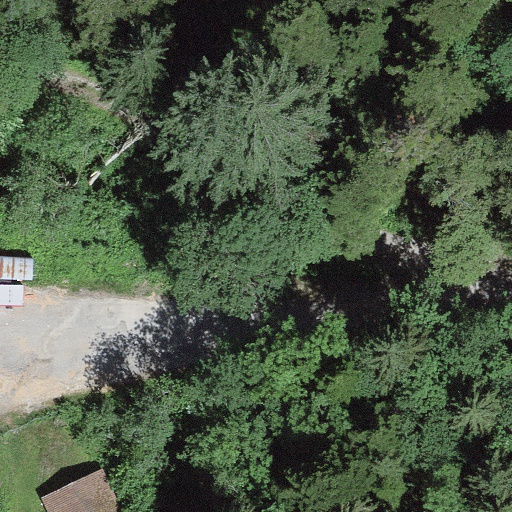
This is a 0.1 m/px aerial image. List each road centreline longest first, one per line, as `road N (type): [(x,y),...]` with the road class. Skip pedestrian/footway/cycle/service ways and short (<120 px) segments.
road 1 (track): [(469,291),(357,249),(79,92),(0,69)]
road 2 (residential): [(0,358),(469,291),(511,297)]
